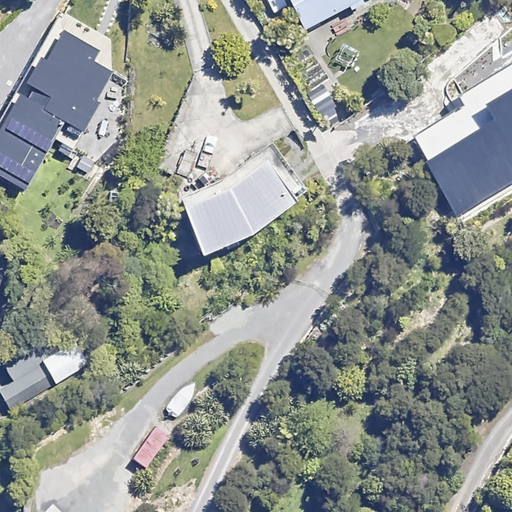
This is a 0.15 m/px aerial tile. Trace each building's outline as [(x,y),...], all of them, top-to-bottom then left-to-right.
[(284,0),(301,31),(327,17),(337,36),(351,28),(344,14),(361,5),(359,0),(284,0)] [(65,31),(48,61),(42,58),(28,85),(32,87),(26,98),(19,94),(0,129),(0,172),(29,188),(64,122),(83,132),(115,73),(96,63),(102,50),(65,31)] [(511,92),(488,106),(496,120),(511,109),(511,92)] [(422,163),(454,217),(511,182),(511,109),(496,120),(422,163)] [(291,202),(259,156),(174,207),(202,254),(247,234),(291,202)] [(82,369),(69,345),(41,362),(54,385),(82,369)] [(39,368),(12,384),(23,403),(50,388),(39,368)]
